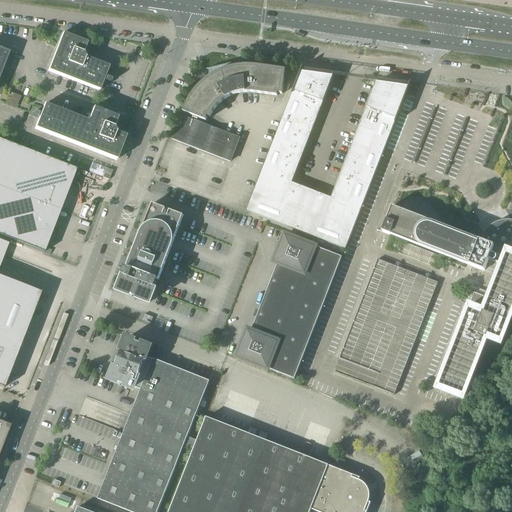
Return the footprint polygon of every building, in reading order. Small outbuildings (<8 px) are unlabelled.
[(62,34),(59,42),(48,71),(99,91),(103,81),(109,83),(110,83),(111,80),(111,79),(105,77),(109,67),(108,66),(88,58),(88,57),(90,56),(88,50),(85,51),(84,51),(87,43),(86,42),(63,33),(62,34)] [(0,95),(8,76),(8,75),(1,73),(9,53),(9,52),(0,49),(0,95)] [(238,94),(232,69),(231,65),(232,65),(232,64),(207,70),(207,71),(208,71),(209,72),(208,73),(208,74),(208,75),(209,75),(209,76),(210,76),(211,76),(211,75),(212,77),(210,79),(207,81),(204,83),(202,85),(201,84),(199,86),(197,88),(194,91),(192,94),(190,96),(189,99),(187,102),(186,105),(184,108),(183,112),(192,116),(191,119),(181,116),(172,140),(230,162),(239,138),(197,122),(198,118),(206,121),(208,117),(210,117),(212,113),(214,110),(216,108),(218,106),(220,104),(222,102),(224,101),(226,99),(228,98),(230,97),(233,96),(234,95),(236,94),(238,94)] [(234,68),(232,69),(238,94),(239,94),(242,93),(245,93),(247,93),(250,93),(253,93),(256,93),(259,93),(261,94),(277,96),(277,94),(282,95),(283,87),(286,87),(287,82),(284,80),(286,70),(259,66),(253,66),(245,65),(245,67),(241,67),(238,68),(234,68)] [(302,67),(293,91),(323,102),(333,77),(301,72),(303,67),(302,67)] [(376,83),(366,108),(396,119),(411,82),(410,82),(408,87),(376,83)] [(293,91),(285,111),(315,122),(323,102),(293,91)] [(87,122),(79,118),(44,105),(40,115),(34,113),(33,113),(32,115),(32,117),(38,119),(34,129),(35,129),(116,161),(125,137),(125,136),(118,133),(118,132),(121,131),(118,125),(116,126),(114,125),(117,118),(117,117),(93,108),(87,122)] [(366,107),(354,138),(385,149),(396,119),(366,108),(366,107)] [(285,111),(273,141),(304,153),(315,122),(285,111)] [(354,138),(343,168),(373,180),(385,149),(354,138)] [(0,188),(60,211),(61,209),(58,208),(65,190),(60,188),(66,172),(74,175),(76,170),(0,140),(0,188)] [(273,141),(261,171),(292,183),(304,153),(273,141)] [(343,168),(331,198),(361,210),(373,180),(343,168)] [(102,178),(109,180),(112,171),(106,169),(102,178)] [(246,212),(296,231),(311,191),(292,183),(261,171),(246,212)] [(60,212),(60,211),(0,188),(0,236),(10,240),(44,253),(46,248),(38,245),(40,238),(44,229),(49,231),(55,216),(56,213),(59,214),(60,212)] [(311,191),(296,231),(345,250),(361,210),(331,198),(311,191)] [(511,223),(509,223),(507,223),(505,223),(503,223),(501,224),(499,224),(497,225),(495,226),(492,228),(491,229),(490,230),(488,232),(487,233),(486,235),(485,237),(484,239),(483,240),(483,242),(462,234),(459,233),(456,231),(453,230),(451,228),(448,226),(446,224),(443,222),(441,220),(439,218),(437,215),(435,213),(433,210),(432,208),(430,206),(428,204),(427,203),(425,202),(423,202),(422,201),(418,200),(416,200),(414,200),(412,201),(410,201),(409,202),(407,202),(405,203),(404,204),(403,205),(401,207),(400,208),(399,210),(392,207),(391,207),(382,231),(382,232),(383,232),(483,271),(484,271),(485,271),(486,268),(498,272),(490,292),(482,312),(476,310),(476,309),(476,308),(475,307),(474,307),(473,308),(468,307),(440,381),(437,388),(448,393),(449,393),(449,392),(451,393),(451,394),(452,394),(462,398),(463,398),(487,337),(489,338),(489,339),(500,343),(501,343),(511,313),(511,223)] [(152,204),(138,240),(127,268),(128,269),(128,270),(127,272),(127,273),(126,274),(126,276),(125,276),(125,277),(124,276),(119,291),(150,303),(155,288),(155,287),(156,285),(156,284),(157,283),(157,281),(158,280),(183,216),(170,211),(168,216),(164,215),(166,210),(152,204)] [(277,264),(266,294),(320,314),(342,258),(315,247),(315,248),(315,247),(313,246),(306,244),(307,243),(305,243),(295,239),(293,238),(285,235),(274,263),(277,264)] [(0,387),(3,389),(41,293),(0,277),(0,265),(8,244),(0,240),(0,387)] [(320,314),(266,294),(251,332),(248,330),(237,358),(246,361),(245,361),(247,362),(257,366),(259,366),(266,369),(265,369),(267,370),(267,369),(268,369),(294,380),(320,314)] [(142,320),(151,323),(153,318),(144,315),(142,320)] [(140,390),(119,443),(97,499),(129,511),(157,511),(209,381),(153,359),(152,360),(146,358),(150,348),(126,339),(119,356),(117,356),(115,361),(117,362),(110,380),(133,389),(134,388),(140,390)] [(0,451),(10,426),(0,421),(0,414),(0,451)] [(309,511),(311,509),(328,465),(206,418),(168,511),(309,511)] [(328,465),(311,509),(317,511),(367,511),(371,503),(368,502),(369,498),(369,495),(369,491),(367,488),(365,485),(362,482),(359,481),(360,478),(328,465)] [(52,485),(52,486),(59,488),(61,483),(55,480),(52,485)]
